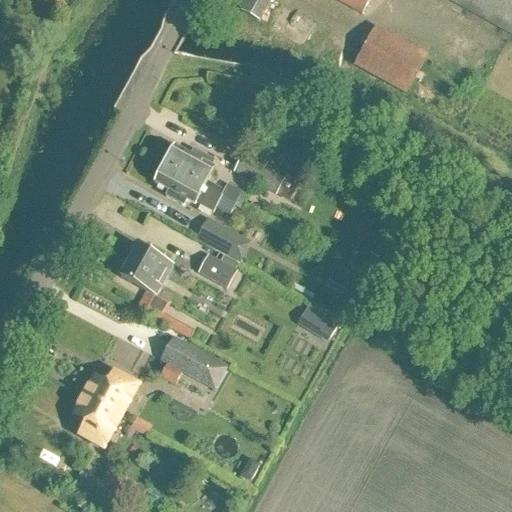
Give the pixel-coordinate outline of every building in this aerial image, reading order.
[(30,0),(61,17),(70,0),(30,0)] [(259,23),(272,0),(271,0),(250,0),(242,14),(259,23)] [(329,0),(362,18),(372,0),(329,0)] [(511,0),(442,0),(511,39),(511,0)] [(406,99),(428,58),(376,29),(354,69),(406,99)] [(164,167),(205,190),(215,172),(211,170),(214,164),(193,152),(190,158),(174,149),(164,167)] [(276,176),(252,163),(243,158),(234,174),(267,192),(268,192),(278,198),(288,204),(297,189),(287,182),(276,176)] [(221,199),(205,190),(164,167),(154,185),(168,193),(165,199),(183,209),(186,203),(211,216),(215,209),(229,217),(235,206),(221,199)] [(223,196),(221,199),(235,206),(243,211),(249,199),(242,195),(242,194),(227,186),(222,196),(223,196)] [(237,271),(252,244),(209,221),(197,243),(225,258),(222,263),(237,271)] [(156,300),(173,268),(163,263),(165,258),(151,250),(148,255),(138,249),(121,281),(156,300)] [(362,268),(372,274),(379,261),(369,256),(362,268)] [(227,292),(236,274),(209,259),(199,276),(227,292)] [(341,266),(332,285),(365,300),(374,281),(341,266)] [(313,308),(303,324),(333,343),(344,326),(313,308)] [(177,338),(163,363),(217,394),(231,368),(177,338)] [(176,389),(183,375),(167,367),(160,381),(176,389)] [(86,400),(120,420),(137,390),(114,376),(108,387),(97,381),(86,400)] [(103,450),(120,420),(86,400),(75,419),(86,426),(80,437),(103,450)] [(148,440),(151,436),(155,430),(140,421),(133,431),(148,440)] [(109,475),(102,485),(81,474),(75,485),(112,505),(116,496),(124,483),(109,475)]
